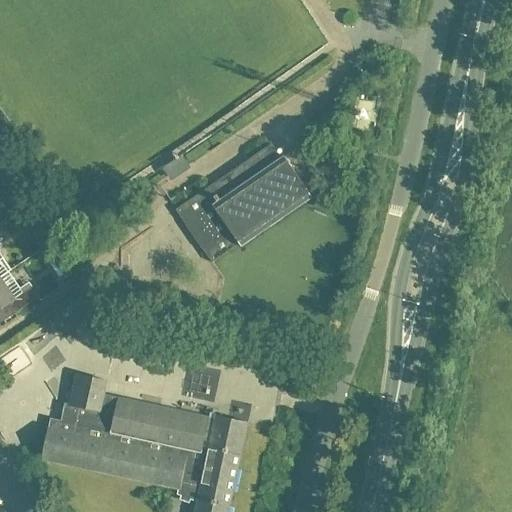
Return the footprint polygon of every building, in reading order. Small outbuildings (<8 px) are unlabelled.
[(313,169),(323,162),(310,142),(300,149),(313,169)] [(239,248),(311,198),(282,155),(281,156),(272,144),(176,210),(212,263),(238,245),(239,248)] [(169,174),(175,170),(171,165),(165,169),(169,174)] [(7,206),(15,218),(29,209),(21,197),(7,206)] [(73,275),(73,274),(55,247),(46,253),(57,269),(58,269),(65,280),(73,275)] [(0,279),(0,308),(7,304),(14,314),(38,297),(31,287),(13,299),(0,279)] [(4,361),(14,378),(37,363),(27,347),(4,361)] [(160,407),(140,402),(104,394),(107,381),(75,374),(69,404),(65,403),(61,420),(51,418),(49,428),(48,429),(41,458),(178,489),(177,494),(198,501),(195,511),(228,511),(248,422),(217,415),(216,419),(177,410),(176,416),(158,412),(160,407)]
